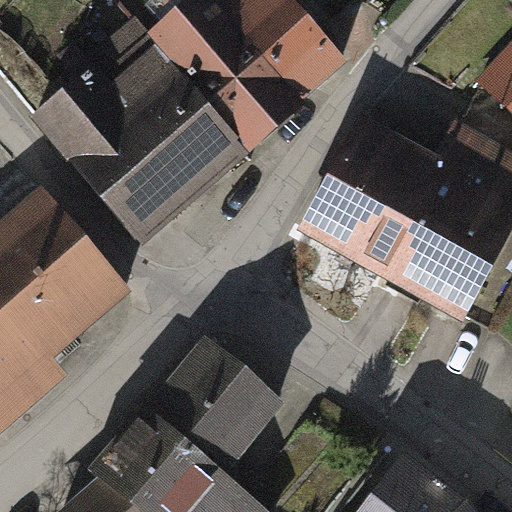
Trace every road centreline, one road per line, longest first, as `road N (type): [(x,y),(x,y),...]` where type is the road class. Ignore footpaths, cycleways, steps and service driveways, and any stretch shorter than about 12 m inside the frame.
road 1 (residential): [(211,287),(334,117),(436,0)]
road 2 (residential): [(211,287),(307,338),(511,492)]
road 3 (residential): [(0,491),(211,287)]
road 4 (residential): [(211,287),(135,260),(0,111)]
